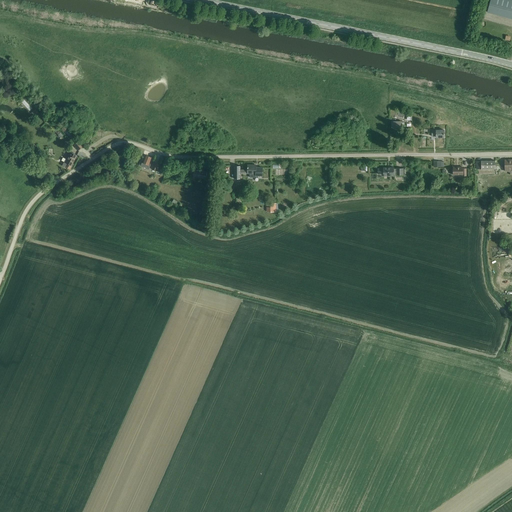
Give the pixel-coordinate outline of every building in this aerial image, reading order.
[(511,19),(511,0),(491,0),(488,13),(511,19)] [(26,96),(21,101),(30,110),(35,105),(26,96)] [(78,150),(83,146),(78,141),(74,146),(78,150)] [(69,169),(77,155),(70,152),(68,155),(66,159),(65,162),(64,163),(63,166),(65,167),(69,169)] [(145,155),(143,162),(142,162),(140,166),(149,170),(151,163),(149,163),(151,158),(145,155)] [(256,165),(247,165),(247,169),(247,173),(250,173),(250,177),(258,177),(258,176),(262,176),(262,168),(258,168),(256,168),(256,165)] [(453,167),(453,174),(462,174),(462,176),(466,176),(466,168),(463,168),(463,167),(453,167)] [(383,168),(377,169),(378,174),(383,174),(383,176),(394,175),(394,174),(396,174),(396,175),(403,175),(403,168),(396,168),(396,169),(394,169),(394,168),(383,168)] [(276,203),(270,203),(271,207),(266,207),(267,212),(276,212),(276,203)]
